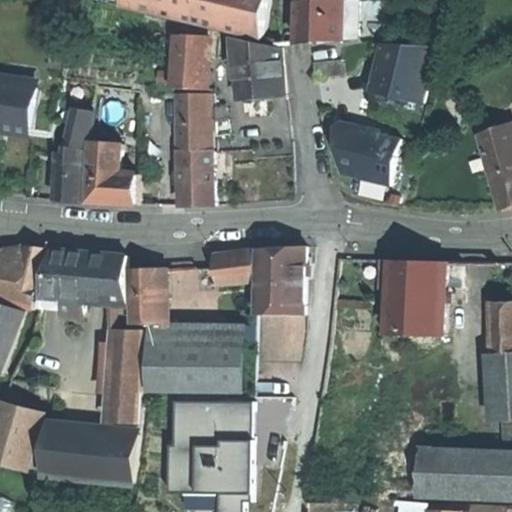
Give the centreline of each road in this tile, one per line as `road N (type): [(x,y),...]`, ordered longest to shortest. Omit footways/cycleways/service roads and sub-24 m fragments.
road 1 (residential): [(320,219),(149,228),(0,221)]
road 2 (residential): [(295,511),(337,221)]
road 3 (unknown): [(121,227),(93,402)]
road 4 (residential): [(511,232),(459,235),(337,221)]
road 5 (residential): [(320,219),(306,65)]
